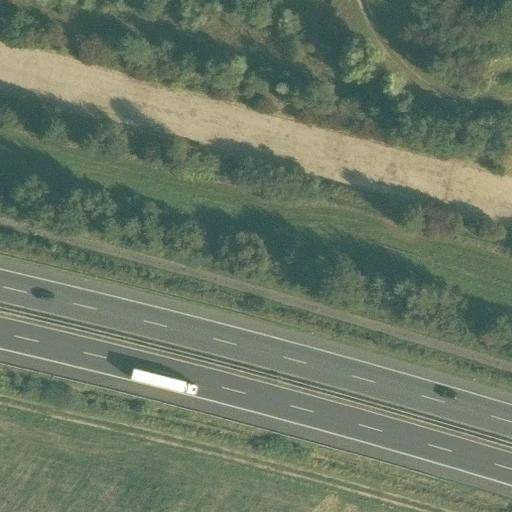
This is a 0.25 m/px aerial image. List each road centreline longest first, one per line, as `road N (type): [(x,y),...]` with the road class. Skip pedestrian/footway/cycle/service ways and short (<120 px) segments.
road 1 (track): [(0,223),(511,371)]
road 2 (motorway): [(0,335),(511,474)]
road 3 (motorway): [(511,425),(232,344),(0,289)]
road 4 (track): [(422,511),(187,444),(0,405)]
